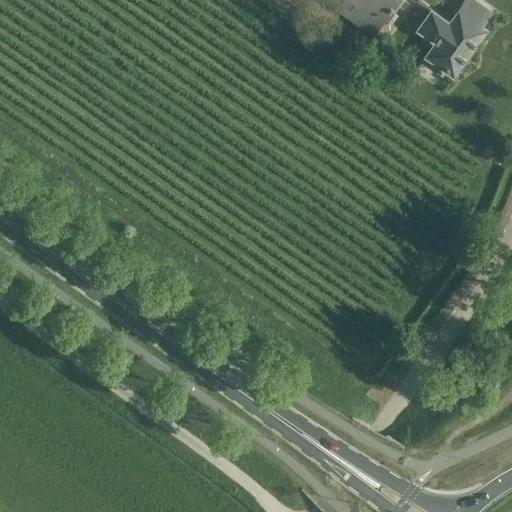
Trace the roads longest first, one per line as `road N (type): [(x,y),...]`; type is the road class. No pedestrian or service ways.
road 1 (primary): [(355,474),(0,218)]
road 2 (unclassified): [(318,511),(479,288),(511,225)]
road 3 (unclassified): [(0,304),(275,511)]
road 4 (primary): [(483,499),(436,502),(355,474)]
